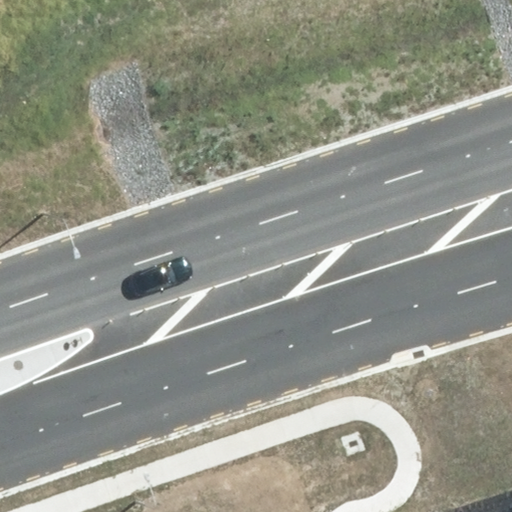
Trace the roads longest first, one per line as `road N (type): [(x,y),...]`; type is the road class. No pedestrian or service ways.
road 1 (tertiary): [(511,209),(240,363),(0,451)]
road 2 (tertiary): [(0,317),(234,242),(511,203)]
